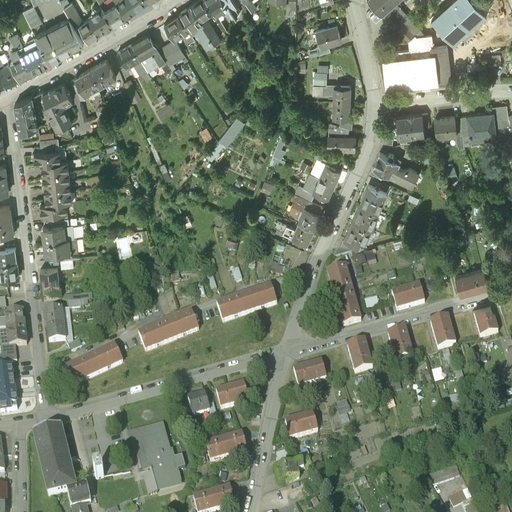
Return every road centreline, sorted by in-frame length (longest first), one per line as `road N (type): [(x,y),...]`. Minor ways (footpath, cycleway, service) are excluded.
road 1 (residential): [(2,96),(45,416)]
road 2 (residential): [(287,352),(309,277),(369,148),(378,99)]
road 3 (residential): [(45,416),(287,352)]
road 4 (residential): [(287,352),(511,288)]
road 5 (residential): [(179,0),(2,96)]
road 6 (residential): [(252,511),(287,352)]
road 7 (residential): [(378,99),(511,86)]
